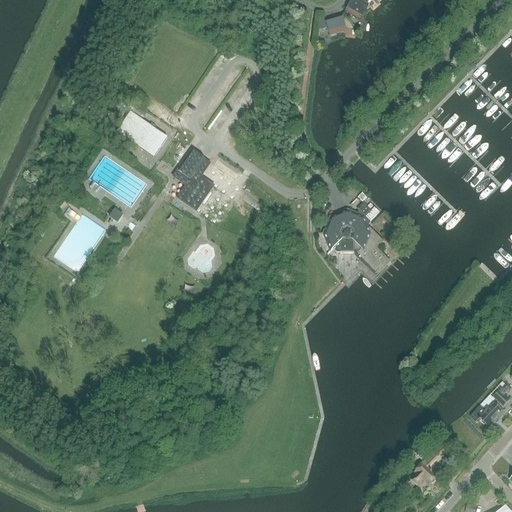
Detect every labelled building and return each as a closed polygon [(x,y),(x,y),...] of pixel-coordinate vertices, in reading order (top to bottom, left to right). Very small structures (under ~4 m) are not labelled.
[(353,0),(352,6),(365,13),(366,4),(370,0),(353,0)] [(358,19),(365,13),(352,6),(344,13),(347,17),(350,15),(358,19)] [(344,20),(347,17),(344,13),(335,20),(338,34),(346,28),(344,20)] [(338,34),(335,20),(321,19),(319,24),(318,30),(321,30),(327,28),(329,33),(338,34)] [(137,105),(134,109),(143,116),(146,112),(137,105)] [(156,155),(167,138),(131,113),(119,130),(156,155)] [(211,163),(192,150),(179,168),(172,177),(185,185),(176,198),(196,213),(215,186),(202,177),(211,163)] [(384,242),(368,226),(371,223),(370,222),(379,213),(375,208),(371,212),(364,204),(358,210),(359,212),(356,215),(356,214),(339,214),(327,226),(327,243),(337,253),(358,253),(375,271),(377,273),(389,261),(377,249),(384,242)] [(124,215),(115,210),(109,218),(118,224),(124,215)] [(474,414),(474,413),(473,414),(474,414),(471,417),(471,419),(475,423),(478,423),(479,421),(481,422),(481,421),(489,428),(503,413),(498,408),(501,405),(503,407),(510,400),(504,395),(509,390),(505,386),(493,398),(495,400),(493,402),(492,402),(484,410),(481,408),(480,408),(474,414)] [(443,444),(436,453),(442,458),(450,449),(443,444)] [(429,486),(436,478),(429,471),(433,467),(427,461),(415,473),(409,479),(420,489),(425,482),(429,486)]
